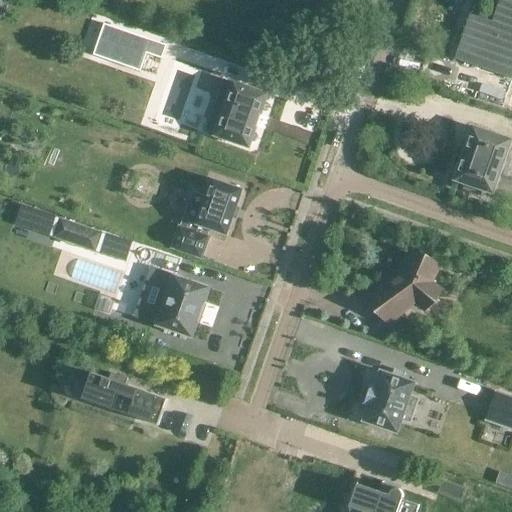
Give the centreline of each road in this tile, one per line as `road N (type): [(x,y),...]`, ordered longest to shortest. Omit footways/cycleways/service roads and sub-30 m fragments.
road 1 (residential): [(249,432),(340,176)]
road 2 (residential): [(340,176),(402,0)]
road 3 (residential): [(511,236),(340,176)]
